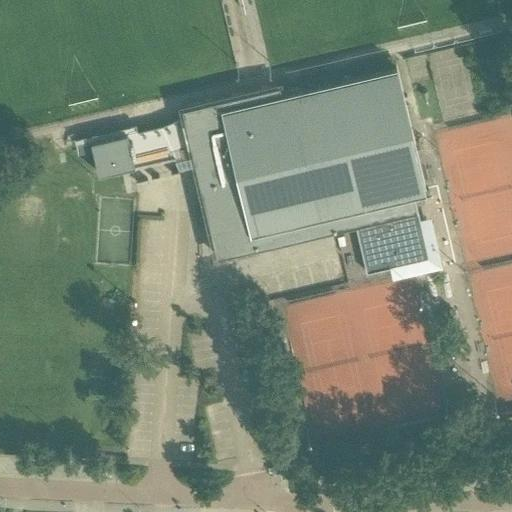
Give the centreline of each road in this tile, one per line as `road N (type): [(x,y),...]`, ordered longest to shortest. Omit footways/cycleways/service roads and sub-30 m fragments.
road 1 (residential): [(304,504),(0,487)]
road 2 (residential): [(511,500),(304,504)]
